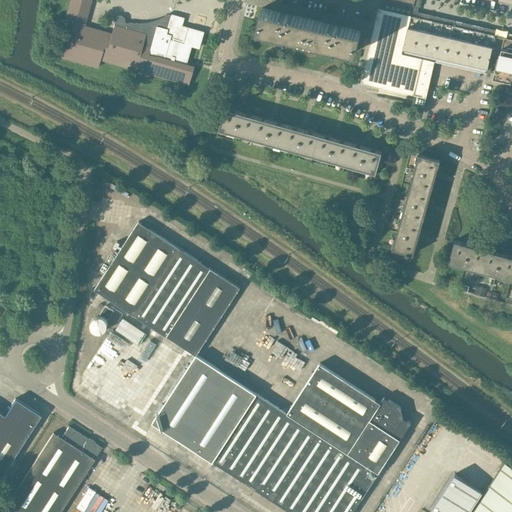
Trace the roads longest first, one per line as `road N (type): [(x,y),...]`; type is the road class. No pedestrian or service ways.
road 1 (residential): [(494,172),(353,95),(232,62),(226,47),(238,0)]
road 2 (unclassified): [(67,316),(86,173),(76,160),(0,122)]
road 3 (tertiary): [(232,511),(62,402)]
